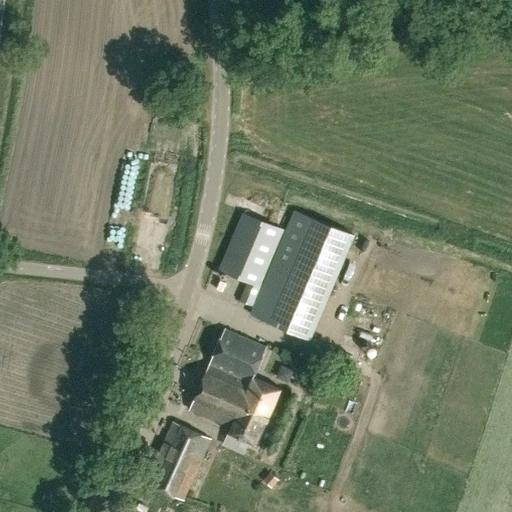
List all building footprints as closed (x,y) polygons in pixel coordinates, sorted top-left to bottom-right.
[(353,234),(295,209),(286,230),(262,285),(249,280),(240,300),(254,306),(251,313),(309,338),(353,234)] [(286,230),(243,212),(219,268),(249,280),(262,285),(286,230)] [(225,329),(190,408),(230,426),(228,431),(257,444),(281,389),(253,376),(266,347),(225,329)] [(184,499),(211,437),(173,421),(146,483),(184,499)] [(146,506),(139,503),(137,508),(144,511),(146,506)]
